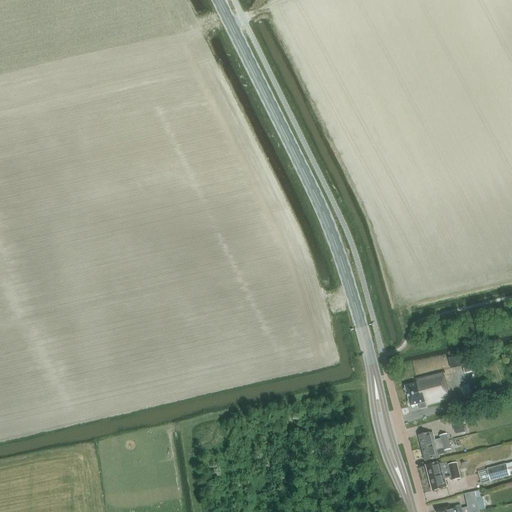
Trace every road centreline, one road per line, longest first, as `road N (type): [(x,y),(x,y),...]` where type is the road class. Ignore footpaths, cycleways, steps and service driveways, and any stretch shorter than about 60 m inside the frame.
road 1 (primary): [(372,365),(323,214),(218,0)]
road 2 (primary): [(372,365),(383,452),(407,497)]
road 3 (primary): [(407,497),(372,365)]
